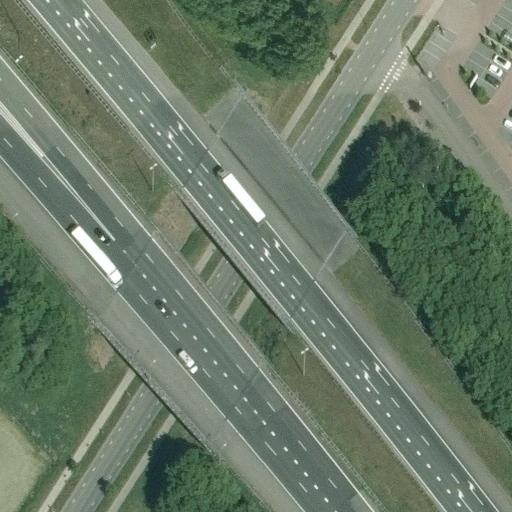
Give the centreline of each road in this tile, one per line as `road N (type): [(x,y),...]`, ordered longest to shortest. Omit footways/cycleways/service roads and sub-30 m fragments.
road 1 (motorway): [(465,511),(42,0)]
road 2 (secondary): [(74,511),(367,54)]
road 3 (motorway): [(146,257),(352,511)]
road 4 (motorway): [(0,82),(146,257)]
road 5 (unclassified): [(511,220),(417,87),(367,54)]
road 6 (motorway): [(0,122),(146,257)]
